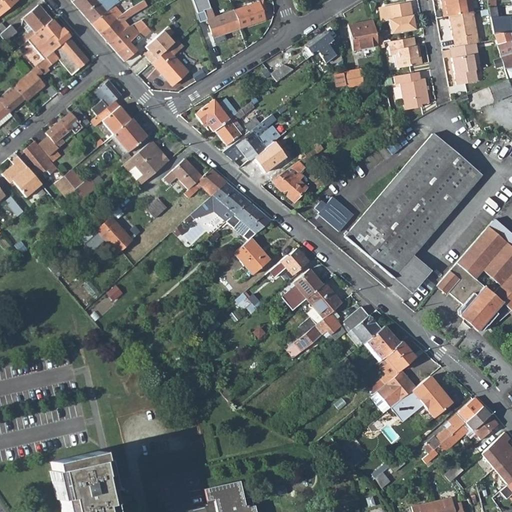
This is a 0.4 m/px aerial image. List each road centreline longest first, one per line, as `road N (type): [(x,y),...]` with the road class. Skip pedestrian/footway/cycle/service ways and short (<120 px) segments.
road 1 (residential): [(511,426),(442,353),(162,115)]
road 2 (residential): [(162,115),(294,31)]
road 3 (residential): [(110,60),(0,153)]
